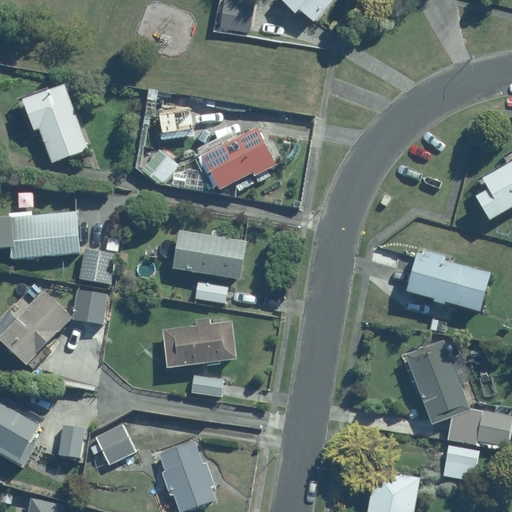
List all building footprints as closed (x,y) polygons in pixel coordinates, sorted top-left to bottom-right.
[(256,5),(228,0),(227,0),(222,29),(251,35),(256,5)] [(334,0),(284,0),(300,13),(303,10),(315,21),(334,0)] [(89,155),(66,90),(23,105),(34,137),(40,135),(51,168),(89,155)] [(274,174),(258,135),(238,143),(235,134),(199,148),(204,159),(201,160),(215,195),(254,179),(255,181),(274,174)] [(181,163),(164,150),(146,176),(163,188),(181,163)] [(490,226),(511,213),(511,166),(481,184),(487,195),(476,202),(490,226)] [(80,260),(76,216),(11,222),(12,225),(0,226),(0,257),(17,256),(18,265),(80,260)] [(174,273),(242,285),(249,247),(227,243),(228,237),(212,234),(211,240),(181,235),(174,273)] [(448,258),(421,252),(410,299),(482,316),(490,279),(445,268),(448,258)] [(116,260),(88,256),(83,285),(112,290),(116,260)] [(228,289),(196,284),(193,301),(225,307),(228,289)] [(110,300),(79,295),(75,325),(106,329),(110,300)] [(72,324),(43,299),(31,313),(28,311),(0,344),(0,350),(28,374),(31,370),(36,374),(52,355),(48,352),(72,324)] [(167,373),(237,365),(233,326),(210,328),(209,320),(197,321),(198,331),(163,335),(167,373)] [(442,346),(408,359),(434,428),(453,421),(469,414),(459,386),(471,382),(462,358),(448,363),(442,346)] [(225,382),(192,378),(190,397),(222,401),(225,382)] [(0,458),(24,473),(37,452),(30,448),(46,423),(5,398),(0,405),(0,458)] [(469,414),(453,421),(449,442),(504,451),(511,410),(494,408),(493,415),(468,411),(469,414)] [(136,456),(120,426),(95,439),(111,469),(136,456)] [(85,433),(64,430),(60,460),(81,463),(85,433)] [(202,466),(195,446),(162,458),(167,472),(161,474),(170,498),(174,497),(179,511),(191,511),(215,504),(210,489),(214,488),(206,465),(202,466)] [(478,454),(448,449),(443,478),(473,483),(478,454)] [(414,511),(419,482),(377,474),(370,511),(414,511)]
